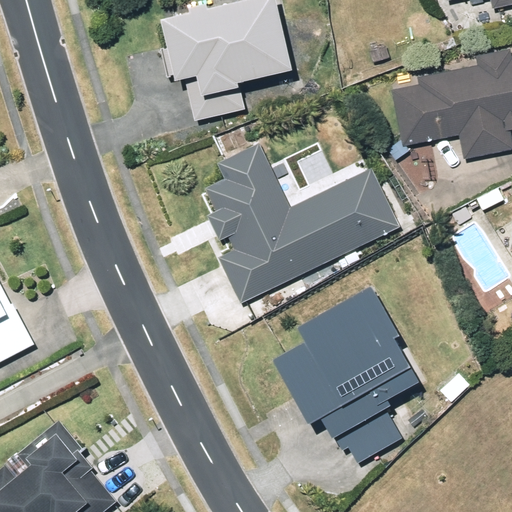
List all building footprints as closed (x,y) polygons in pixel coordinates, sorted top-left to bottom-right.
[(511,0),(445,0),(447,5),(468,0),(475,0),(476,5),(491,2),(494,12),(511,7),(511,0)] [(271,11),(158,37),(172,98),(187,94),(195,128),(242,117),(237,97),(288,85),(271,11)] [(385,51),(369,56),(372,66),(387,61),(385,51)] [(463,166),(511,155),(511,153),(508,136),(511,134),(511,65),(510,66),(509,58),(476,65),(478,73),(417,85),(418,91),(391,97),(400,144),(386,156),(395,166),(408,154),(406,151),(458,141),(463,166)] [(217,260),(239,305),(397,229),(369,171),(288,210),(257,147),(215,166),(223,182),(204,191),(233,252),(217,260)] [(502,202),(496,192),(475,201),(481,213),(502,202)] [(358,260),(354,252),(343,258),(347,266),(358,260)] [(0,367),(37,346),(0,282),(0,367)] [(429,392),(376,296),(303,337),(311,350),(275,370),(313,437),(325,430),(341,458),(352,452),(362,469),(407,444),(389,414),(429,392)]
